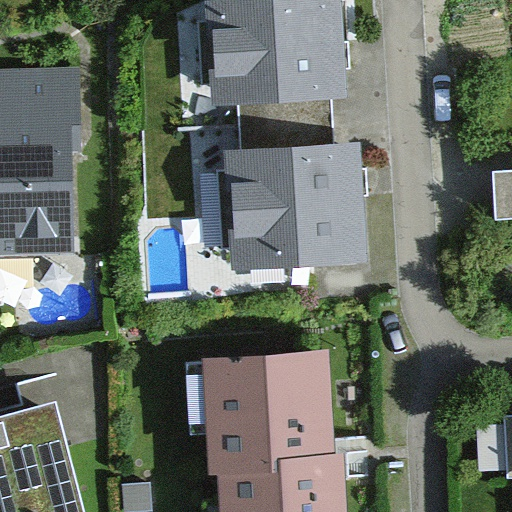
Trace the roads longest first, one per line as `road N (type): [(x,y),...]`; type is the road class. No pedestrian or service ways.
road 1 (residential): [(400,0),(424,359)]
road 2 (residential): [(424,359),(435,511)]
